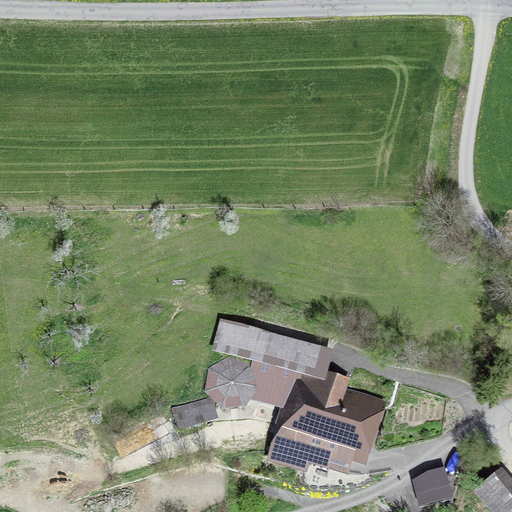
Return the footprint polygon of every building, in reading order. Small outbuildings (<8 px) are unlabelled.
[(244,326),(225,320),(216,347),(295,372),(322,381),(328,360),(242,333),(244,326)] [(209,380),(209,390),(215,400),(224,406),(234,407),(244,403),(251,396),(255,386),(254,376),(248,368),(240,362),(230,361),(220,364),(213,371),(209,380)] [(350,405),(337,402),(342,387),(322,381),(295,372),(278,425),(280,425),(268,460),(305,472),(308,462),(329,468),(337,443),(361,450),(375,406),(352,399),(350,405)] [(204,403),(173,411),(177,428),(209,420),(204,403)] [(412,481),(419,506),(453,496),(446,471),(445,466),(427,471),(412,481)] [(511,511),(511,489),(500,474),(478,492),(494,511),(511,511)]
